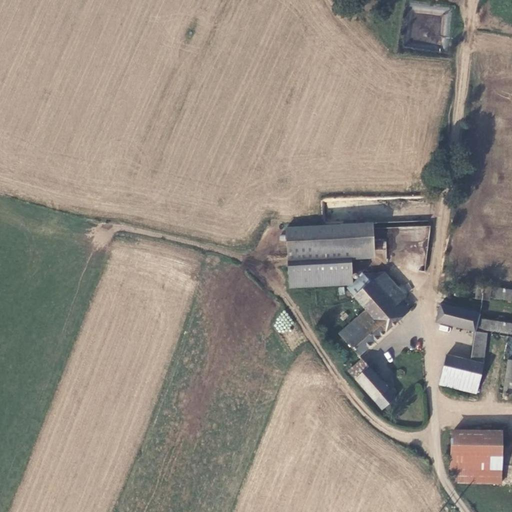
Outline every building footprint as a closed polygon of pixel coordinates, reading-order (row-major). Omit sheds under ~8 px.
[(283,230),(286,280),(350,277),(349,263),(349,255),(371,254),(370,226),(283,230)] [(349,255),(349,263),(372,262),(371,254),(349,255)] [(342,285),(346,290),(364,274),(354,274),(342,285)] [(364,274),(346,290),(364,311),(368,316),(386,335),(391,331),(411,313),(402,304),(405,301),(382,275),(364,274)] [(511,304),(511,291),(481,286),(479,298),(511,304)] [(472,362),(484,365),(490,336),(511,339),(511,326),(482,321),(483,317),(443,308),(439,326),(478,334),(472,362)] [(338,337),(344,343),(363,326),(360,323),(368,316),(364,311),(338,337)] [(360,358),(386,335),(368,316),(360,323),(363,326),(344,343),(344,346),(360,358)] [(447,358),(442,386),(478,394),(484,365),(472,362),(447,358)] [(353,377),(389,410),(400,398),(365,364),(353,377)] [(408,370),(407,367),(405,365),(401,364),(398,366),(397,370),(399,373),(402,374),(406,373),(408,370)] [(455,437),(458,468),(510,467),(507,436),(455,437)] [(458,468),(462,486),(510,484),(510,467),(458,468)]
